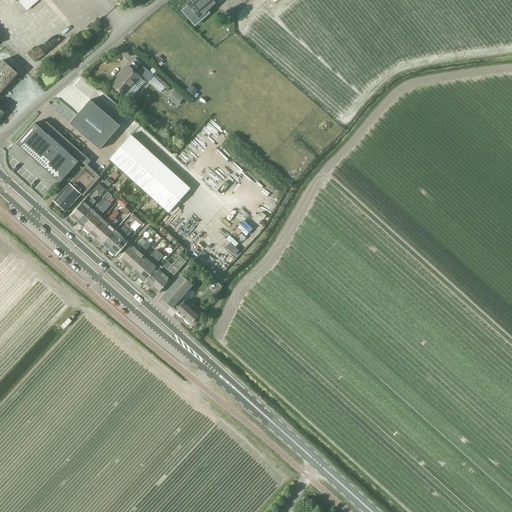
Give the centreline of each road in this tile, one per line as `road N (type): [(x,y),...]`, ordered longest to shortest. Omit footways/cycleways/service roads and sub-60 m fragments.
road 1 (track): [(210,369),(190,392),(0,233)]
road 2 (secondary): [(194,355),(0,174)]
road 3 (secondary): [(0,190),(194,355)]
road 4 (secondary): [(370,511),(194,355)]
road 5 (unclassified): [(0,141),(158,0)]
